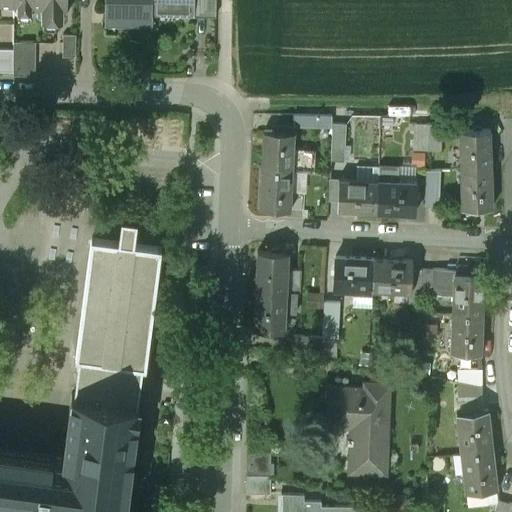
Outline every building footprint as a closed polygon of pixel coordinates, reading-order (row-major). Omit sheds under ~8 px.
[(13,0),(13,3),(13,7),(16,7),(16,9),(17,9),(17,7),(30,7),(30,9),(31,9),(31,7),(36,8),(36,14),(39,18),(40,18),(40,20),(42,20),(42,18),(55,18),(55,20),(56,20),(56,18),(61,18),(61,20),(63,20),(63,8),(67,8),(66,0),(13,0)] [(151,0),(105,0),(105,20),(151,21),(152,14),(151,0)] [(151,0),(152,14),(153,14),(153,9),(192,9),(192,15),(194,14),(193,0),(151,0)] [(75,34),(62,34),(62,56),(75,56),(75,34)] [(35,42),(13,42),(13,49),(12,72),(12,75),(34,76),(35,42)] [(13,49),(0,49),(0,71),(12,72),(13,49)] [(332,114),(293,113),(292,126),(332,126),(332,122),(332,114)] [(346,123),(332,122),(332,126),(331,160),(344,160),(346,123)] [(428,123),(414,122),(413,148),(427,149),(428,123)] [(442,124),(428,123),(427,149),(441,150),(442,124)] [(294,131),(264,129),(262,168),(292,169),(314,170),(315,149),(293,148),(294,131)] [(490,129),(459,130),(461,168),(491,167),(490,129)] [(491,167),(461,168),(462,207),(492,206),(491,167)] [(292,169),(262,168),(260,206),(290,208),(292,169)] [(439,169),(426,169),(425,180),(439,180),(439,169)] [(377,179),(339,178),(338,208),(376,210),(377,179)] [(416,181),(377,179),(376,210),(414,211),(416,181)] [(439,180),(425,180),(424,204),(439,204),(439,180)] [(119,242),(92,238),(76,356),(80,356),(75,394),(72,393),(63,457),(0,448),(0,494),(47,500),(45,511),(106,511),(107,507),(124,510),(136,418),(138,418),(140,401),(136,401),(142,364),(144,364),(159,246),(133,243),(135,221),(122,219),(119,242)] [(288,252),(258,250),(256,289),(286,290),(287,268),(288,252)] [(374,258),(335,256),(334,286),(372,288),(374,258)] [(412,260),(374,258),(372,288),(411,290),(412,260)] [(479,268),(465,267),(465,274),(455,273),(455,269),(433,268),(432,292),(454,293),(453,311),(483,313),(484,275),(478,275),(479,268)] [(299,268),(287,268),(286,290),(298,291),(299,268)] [(433,268),(421,268),(420,292),(432,293),(432,292),(433,268)] [(286,290),(256,289),(254,327),(284,328),(286,290)] [(340,300),(324,299),(322,335),(338,335),(340,300)] [(483,313),(453,311),(451,350),(481,352),(483,313)] [(322,335),(294,333),(293,351),(321,356),(322,335)] [(479,367),(455,367),(455,379),(479,379),(479,367)] [(373,385),(329,383),(328,400),(330,400),(329,424),(350,425),(349,457),(363,458),(362,470),(386,471),(390,380),(373,379),(373,385)] [(479,379),(455,379),(456,395),(479,394),(479,379)] [(488,408),(457,411),(461,450),(492,447),(488,408)] [(492,447),(461,450),(465,489),(497,486),(492,447)] [(270,448),(246,448),(246,473),(270,473),(270,448)] [(270,473),(246,473),(246,491),(270,491),(270,473)] [(321,498),(304,498),(304,491),(282,491),(282,511),(354,511),(354,503),(321,503),(321,498)] [(509,511),(511,502),(497,498),(494,511),(509,511)]
